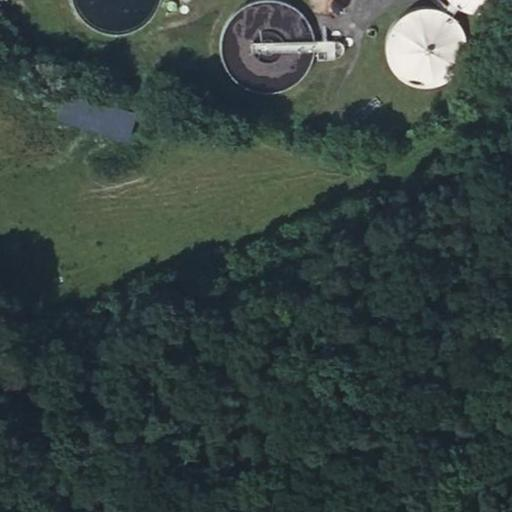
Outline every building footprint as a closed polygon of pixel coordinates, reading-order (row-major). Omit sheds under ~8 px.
[(334,0),(333,1),(331,4),(331,7),(333,10),(335,11),(338,12),(341,11),(343,8),(344,5),(343,2),(341,0),(334,0)] [(450,0),(452,2),(456,4),(459,6),(463,8),(467,10),(471,11),(475,11),(479,12),(484,11),(488,11),(492,10),(496,8),(499,6),(503,4),(506,1),(507,0),(450,0)] [(167,4),(165,6),(165,10),(167,12),(169,14),(173,14),(175,13),(177,11),(178,8),(177,5),(175,3),(172,1),(169,2),(167,4)] [(388,32),(387,36),(386,40),(385,43),(385,47),(385,51),(386,55),(387,59),(388,62),(389,66),(391,69),(394,72),(396,75),(399,78),(402,80),(405,82),(408,84),(412,86),(415,87),(419,87),(423,88),(427,88),(431,88),(434,87),(438,86),(442,85),(445,83),(448,81),(451,79),(454,76),(457,73),(459,70),(461,67),(463,63),(465,59),(466,55),(466,51),(466,47),(466,42),(465,38),(464,34),(462,30),(460,27),(458,23),(455,20),(452,17),(449,14),(445,12),(441,10),(437,9),(433,8),(429,7),(425,7),(421,7),(416,8),(412,9),(408,11),(405,13),(401,15),(398,18),(395,21),(392,25),(390,28),(388,32)] [(332,28),(331,31),(331,34),(332,36),(335,38),(338,38),(341,37),(343,35),(344,32),(343,29),(341,27),(338,26),(335,26),(332,28)] [(345,37),(344,40),(344,43),(346,45),(348,47),(351,47),(354,46),(356,44),(357,41),(356,38),(354,36),(351,35),(348,35),(345,37)] [(337,40),(335,40),(335,39),(318,39),(318,59),(335,58),(335,57),(337,57),(339,56),(341,55),(343,54),(344,52),(344,50),(345,48),(344,47),(344,45),(343,43),(341,42),(339,41),(337,40)] [(65,92),(58,117),(130,137),(138,112),(65,92)]
